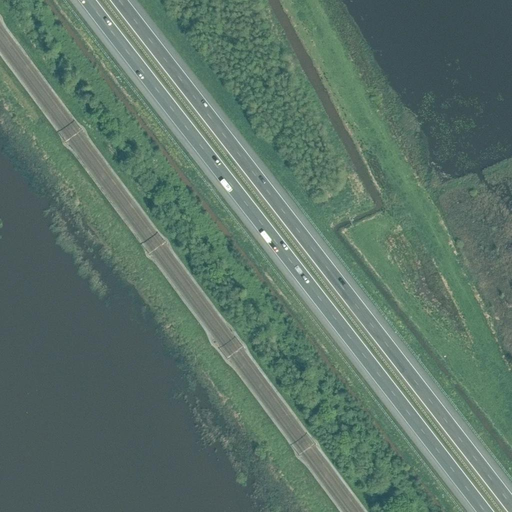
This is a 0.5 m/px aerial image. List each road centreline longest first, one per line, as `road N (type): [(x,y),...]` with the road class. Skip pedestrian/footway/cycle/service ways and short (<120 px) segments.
road 1 (motorway): [(85,0),(483,511)]
road 2 (motorway): [(511,508),(118,0)]
